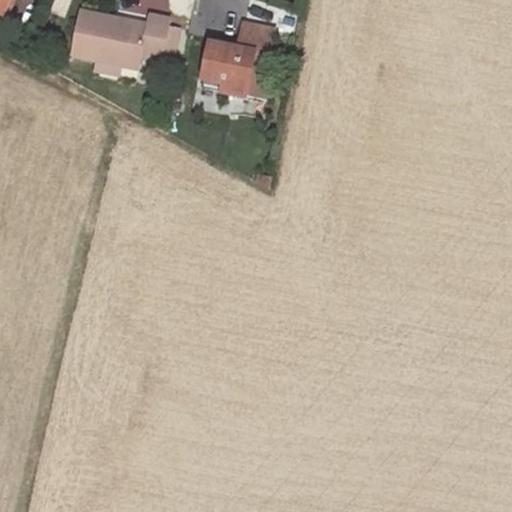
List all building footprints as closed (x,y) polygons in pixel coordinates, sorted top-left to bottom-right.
[(0,0),(0,12),(5,15),(10,0),(0,0)] [(117,17),(83,10),(74,53),(141,66),(144,55),(164,59),(172,20),(151,16),(150,23),(148,30),(116,24),(117,17)] [(116,24),(148,30),(150,23),(149,22),(117,17),(116,24)] [(204,87),(247,97),(254,64),(268,67),(270,60),(275,31),(245,25),(239,59),(211,53),(204,87)] [(274,60),(270,60),(268,67),(254,64),(247,97),(265,101),(274,60)]
